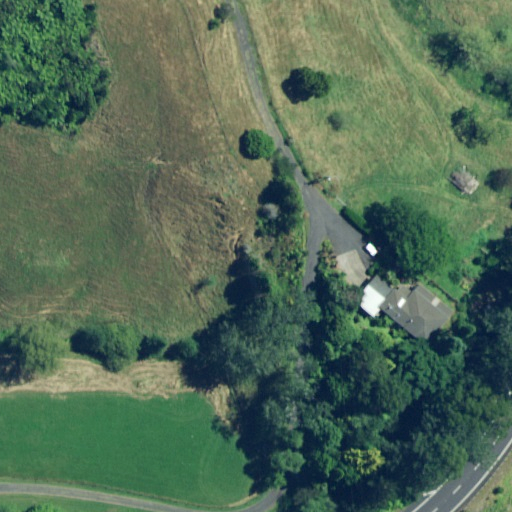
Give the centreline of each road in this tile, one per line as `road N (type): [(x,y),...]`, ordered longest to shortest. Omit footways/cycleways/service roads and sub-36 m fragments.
road 1 (track): [(230,0),(330,298),(314,403),(289,485),(240,511)]
road 2 (track): [(201,511),(0,489)]
road 3 (trunk): [(511,412),(431,511)]
